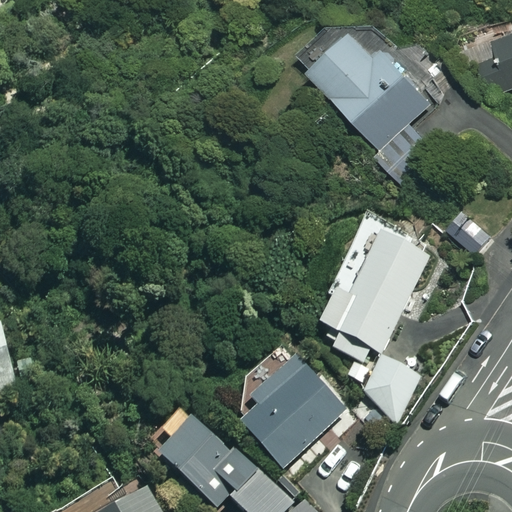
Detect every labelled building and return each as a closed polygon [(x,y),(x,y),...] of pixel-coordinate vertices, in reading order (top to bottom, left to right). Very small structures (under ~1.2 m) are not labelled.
[(360,40),(348,26),(307,61),(386,153),(441,105),(374,28),(360,40)] [(511,89),(511,45),(485,55),(499,95),(511,89)] [(500,239),(470,216),(455,235),(485,258),(500,239)] [(398,233),(373,221),(334,299),(343,304),(330,331),(348,340),(341,355),(370,369),(378,353),(388,358),(437,259),(395,239),(398,233)] [(0,406),(27,400),(13,334),(0,337),(0,406)] [(426,381),(390,360),(367,400),(403,421),(426,381)] [(358,416),(307,364),(261,409),(269,416),(251,433),(294,478),(358,416)] [(296,511),(300,507),(207,425),(171,465),(223,511),(229,511),(236,504),(245,511),(296,511)] [(167,511),(161,501),(142,511),(167,511)]
